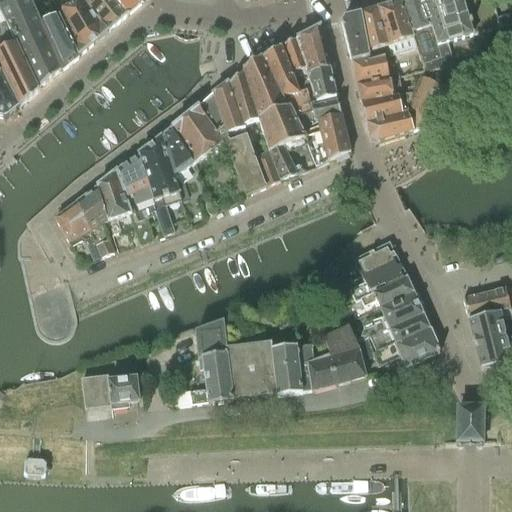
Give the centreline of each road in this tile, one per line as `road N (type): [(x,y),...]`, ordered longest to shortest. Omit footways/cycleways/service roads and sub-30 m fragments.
road 1 (residential): [(86,433),(278,410),(353,397),(424,371),(459,372)]
road 2 (residential): [(81,290),(365,162)]
road 3 (residential): [(36,228),(223,75),(227,18)]
road 4 (residential): [(160,14),(139,21),(0,143)]
road 5 (residential): [(365,162),(325,5)]
road 6 (residential): [(469,511),(469,407),(459,372)]
road 7 (residential): [(424,289),(365,162)]
